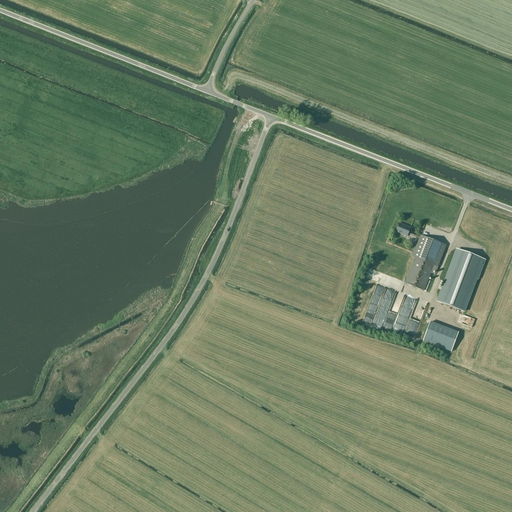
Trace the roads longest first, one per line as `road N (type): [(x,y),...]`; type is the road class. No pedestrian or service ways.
road 1 (unclassified): [(32,511),(188,307),(270,116)]
road 2 (unclassified): [(511,209),(270,116)]
road 3 (unclassified): [(206,91),(0,10)]
